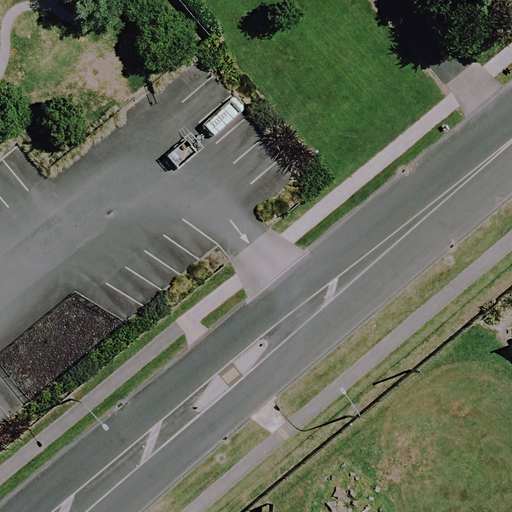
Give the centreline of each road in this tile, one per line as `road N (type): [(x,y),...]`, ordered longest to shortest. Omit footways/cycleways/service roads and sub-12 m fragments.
road 1 (unclassified): [(511,128),(46,511)]
road 2 (unknown): [(511,128),(390,0)]
